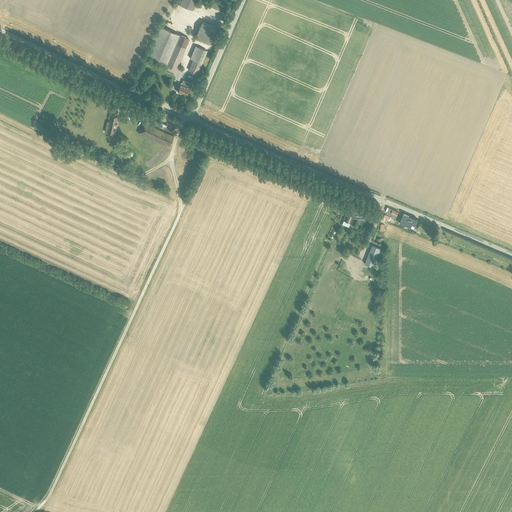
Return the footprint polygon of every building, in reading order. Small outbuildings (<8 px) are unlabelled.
[(181,0),(180,5),(193,10),(196,0),(181,0)] [(201,23),(216,29),(217,26),(203,20),(201,23)] [(216,29),(201,23),(195,38),(209,44),(216,29)] [(161,27),(148,57),(166,65),(177,69),(190,38),(180,34),(179,34),(161,27)] [(193,59),(189,70),(197,73),(207,50),(195,45),(190,58),(193,59)] [(181,83),(177,92),(182,94),(181,95),(185,96),(186,95),(186,96),(188,92),(189,93),(192,84),(183,80),(182,83),(181,83)] [(110,115),(109,119),(109,121),(107,121),(105,132),(115,134),(119,117),(117,117),(110,115)] [(143,122),(138,133),(169,147),(173,136),(143,122)] [(355,209),(350,206),(342,224),(348,227),(350,223),(354,225),(356,219),(359,213),(354,211),(355,209)] [(387,207),(386,211),(388,212),(387,214),(392,216),(392,218),(395,219),(398,212),(387,207)] [(359,213),(356,219),(370,224),(372,218),(359,213)] [(409,215),(404,213),(400,223),(414,229),(418,220),(409,216),(409,215)] [(419,225),(417,229),(427,234),(429,229),(419,225)] [(382,249),(372,245),(365,264),(374,268),(382,249)]
